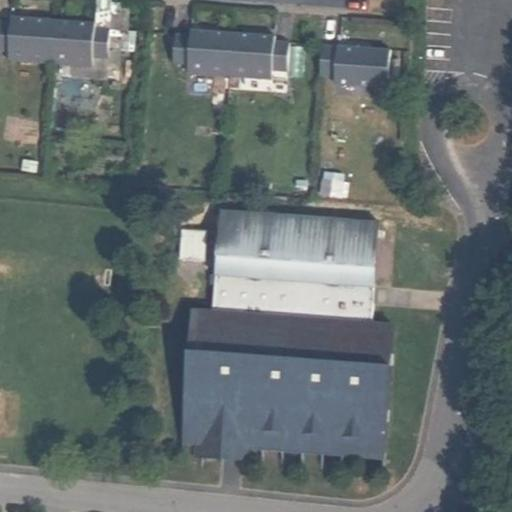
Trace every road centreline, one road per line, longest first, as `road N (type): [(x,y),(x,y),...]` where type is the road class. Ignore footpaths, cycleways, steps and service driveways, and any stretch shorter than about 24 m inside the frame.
road 1 (residential): [(495,212),(431,473),(402,511)]
road 2 (residential): [(511,85),(491,76),(459,83),(439,98),(434,121),(442,156),(495,212)]
road 3 (residential): [(210,511),(0,489)]
